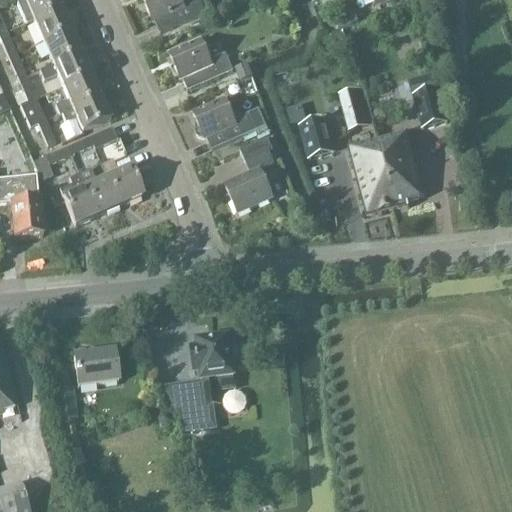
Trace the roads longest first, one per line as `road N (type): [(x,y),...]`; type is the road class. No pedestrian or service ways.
road 1 (tertiary): [(198,285),(511,253)]
road 2 (residential): [(198,285),(186,204),(101,0)]
road 3 (tertiary): [(0,303),(198,285)]
